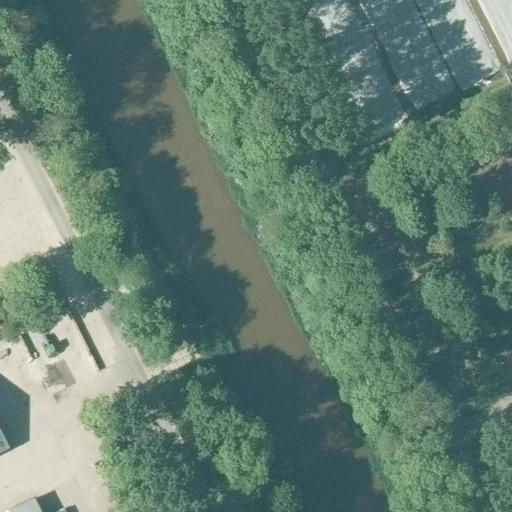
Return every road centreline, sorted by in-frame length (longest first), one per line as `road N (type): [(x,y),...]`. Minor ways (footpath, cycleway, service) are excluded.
road 1 (unclassified): [(492,511),(233,0)]
road 2 (unclassified): [(206,511),(0,107)]
